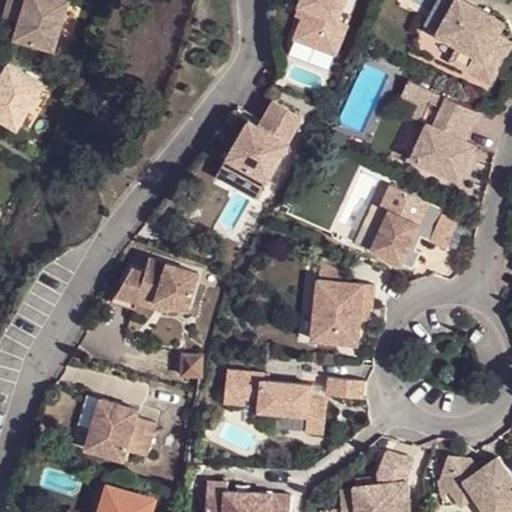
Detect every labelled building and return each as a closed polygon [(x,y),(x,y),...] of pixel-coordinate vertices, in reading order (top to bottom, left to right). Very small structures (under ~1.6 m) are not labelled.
[(75,4),(60,0),(16,0),(12,14),(26,19),(24,25),(19,43),(52,52),(56,37),(65,40),(75,4)] [(353,0),(308,0),(305,10),(312,13),(308,22),(300,42),(343,58),(355,28),(344,23),(353,0)] [(435,0),(425,20),(439,29),(436,34),(457,47),(476,57),(467,72),(489,85),(507,53),(500,50),(505,40),(498,36),(505,23),(462,0),(435,0)] [(312,13),(305,10),(301,19),(308,22),(312,13)] [(26,19),(12,14),(10,21),(24,25),(26,19)] [(511,43),(505,40),(500,50),(507,53),(511,43)] [(476,57),(457,47),(449,62),(467,72),(476,57)] [(49,90),(0,58),(0,122),(12,131),(23,117),(29,121),(49,90)] [(408,95),(424,103),(431,87),(414,80),(408,95)] [(418,117),(431,124),(414,158),(463,182),(480,147),(469,141),(483,113),(431,87),(424,103),(418,117)] [(311,120),(280,102),(263,133),(252,127),(234,159),(274,183),(311,120)] [(463,218),(392,185),(381,208),(391,213),(373,250),(414,269),(422,253),(416,251),(423,238),(449,250),(463,218)] [(376,208),(360,244),(369,249),(386,213),(376,208)] [(201,271),(147,254),(143,269),(130,265),(109,301),(134,308),(135,301),(169,310),(171,303),(189,309),(201,271)] [(330,266),(329,283),(341,284),(342,274),(330,266)] [(327,297),(322,297),(318,342),(358,346),(361,321),(362,308),(370,308),(373,309),(375,287),(341,284),(329,283),(327,297)] [(370,308),(362,308),(361,321),(369,322),(370,308)] [(204,353),(181,351),(179,373),(202,374),(204,353)] [(248,409),(249,402),(263,403),(261,415),(309,418),(307,435),(326,437),(328,403),(311,402),(312,388),(264,385),(265,378),(230,376),(227,408),(248,409)] [(364,381),(329,379),(328,398),(363,400),(364,381)] [(148,415),(101,401),(85,451),(133,466),(135,456),(155,463),(165,429),(145,424),(148,415)] [(414,465),(388,458),(382,482),(379,490),(356,493),(357,496),(342,498),(343,511),(412,511),(410,489),(410,482),(414,465)] [(451,497),(467,486),(458,474),(472,463),(450,460),(441,485),(451,497)] [(458,474),(467,486),(487,511),(511,511),(511,475),(500,460),(481,475),(472,463),(458,474)] [(231,481),(211,480),(208,511),(293,511),(295,494),(230,490),(231,481)] [(357,485),(356,493),(379,490),(382,482),(357,485)] [(149,511),(153,503),(111,489),(103,511),(149,511)]
